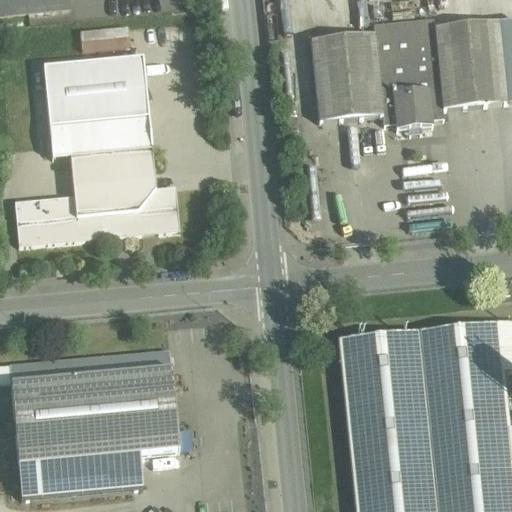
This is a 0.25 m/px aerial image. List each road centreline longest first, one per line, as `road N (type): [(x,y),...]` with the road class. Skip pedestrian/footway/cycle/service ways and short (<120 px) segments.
road 1 (unclassified): [(275,287),(247,0)]
road 2 (unclassified): [(0,310),(275,287)]
road 3 (unclassified): [(275,287),(511,264)]
road 4 (unclassified): [(300,511),(275,287)]
